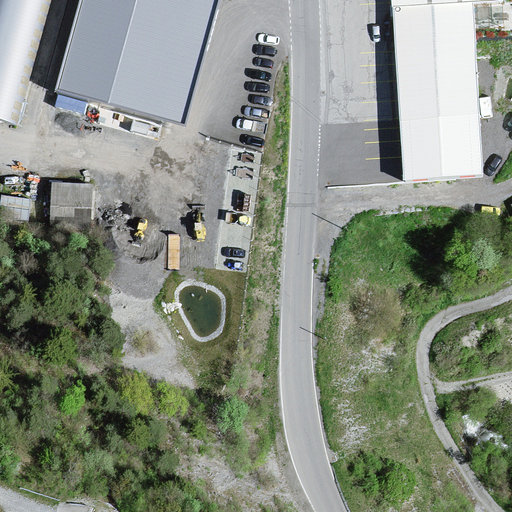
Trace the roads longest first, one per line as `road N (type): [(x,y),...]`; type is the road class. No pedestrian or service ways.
road 1 (tertiary): [(332,511),(305,437),(298,379),(304,0)]
road 2 (track): [(511,290),(444,315),(422,345),(435,415),(496,511)]
road 3 (track): [(301,210),(511,185)]
